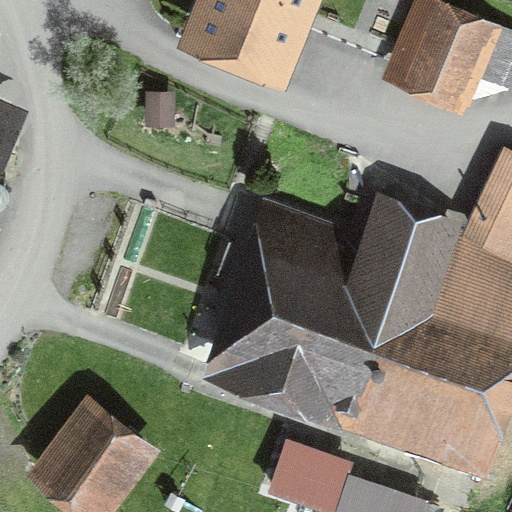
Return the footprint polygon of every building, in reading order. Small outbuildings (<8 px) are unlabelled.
[(203,0),(193,22),(267,56),(293,0),(203,0)] [(403,61),(461,89),(490,29),(432,1),(403,61)] [(228,360),(479,447),(511,351),(511,319),(465,303),(485,246),(441,231),(444,222),(379,199),(356,265),(270,236),(228,360)] [(90,496),(123,456),(130,462),(143,446),(99,410),(53,465),(90,496)] [(421,511),(423,506),(323,467),(313,492),(301,488),(292,511),(294,511),(421,511)]
